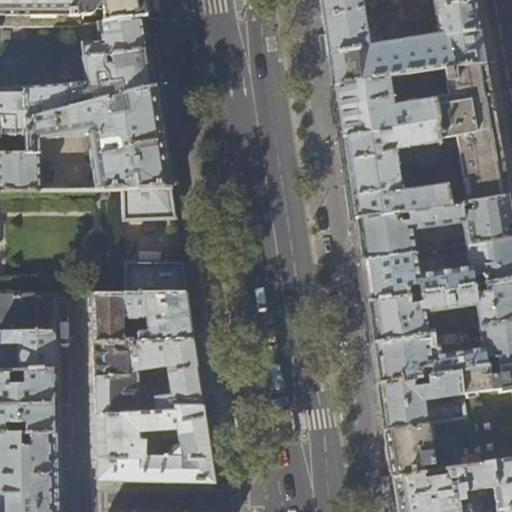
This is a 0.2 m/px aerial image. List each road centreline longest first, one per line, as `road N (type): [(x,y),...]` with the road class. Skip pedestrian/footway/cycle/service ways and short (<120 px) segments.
road 1 (primary): [(306,497),(234,0)]
road 2 (residential): [(306,497),(79,501)]
road 3 (residential): [(71,304),(79,501)]
